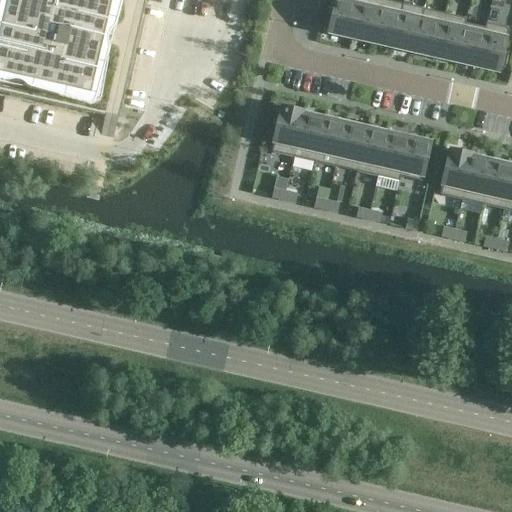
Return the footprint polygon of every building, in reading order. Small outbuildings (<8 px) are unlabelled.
[(0,0),(0,92),(112,118),(120,120),(147,0),(0,0)] [(350,39),(359,0),(336,0),(329,34),(341,37),(350,39)] [(372,44),(381,0),(359,0),(350,39),(372,44)] [(393,49),(403,4),(384,0),(381,0),(372,44),(393,49)] [(414,53),(424,9),(423,9),(421,18),(402,14),(404,4),(403,4),(393,49),(414,53)] [(435,58),(445,14),(424,9),(414,53),(435,58)] [(456,63),(466,19),(445,14),(435,58),(456,63)] [(477,68),(487,24),(486,23),(485,28),(466,24),(467,19),(466,19),(456,63),(477,68)] [(509,29),(487,24),(477,68),(486,70),(499,73),(500,68),(505,69),(509,53),(504,52),(509,29)] [(221,61),(218,77),(239,81),(242,65),(221,61)] [(293,157),(304,112),(282,107),(280,111),(276,110),(272,127),(277,128),(271,152),(293,157)] [(314,162),(325,118),(304,113),(305,112),(304,112),(293,157),(314,162)] [(335,167),(346,123),(325,118),(314,162),(335,167)] [(357,172),(367,128),(346,123),(335,167),(357,172)] [(378,177),(388,132),(367,128),(357,172),(378,177)] [(399,182),(409,137),(388,132),(378,177),(399,182)] [(431,142),(409,137),(399,182),(400,177),(422,182),(431,142)] [(462,200),(472,155),(450,150),(442,186),(440,195),(462,200)] [(483,205),(493,161),(473,156),(473,155),(472,155),(462,200),(483,205)] [(188,161),(180,190),(205,196),(212,166),(188,161)] [(504,210),(511,174),(511,165),(493,161),(483,205),(504,210)] [(283,201),(286,192),(274,189),(272,199),(283,201)] [(297,194),(286,192),(283,201),(295,204),(297,194)] [(325,211),(328,202),(316,199),(314,208),(325,211)] [(339,204),(328,202),(325,211),(337,214),(339,204)] [(368,221),(370,211),(358,208),(356,218),(368,221)] [(381,214),(370,211),(368,221),(379,223),(381,214)] [(419,222),(407,220),(405,229),(417,232),(419,222)] [(453,240),(455,231),(443,228),(441,237),(453,240)] [(466,233),(455,231),(453,240),(464,243),(466,233)] [(495,250),(497,240),(485,237),(483,247),(495,250)] [(508,243),(497,240),(495,250),(506,252),(508,243)]
